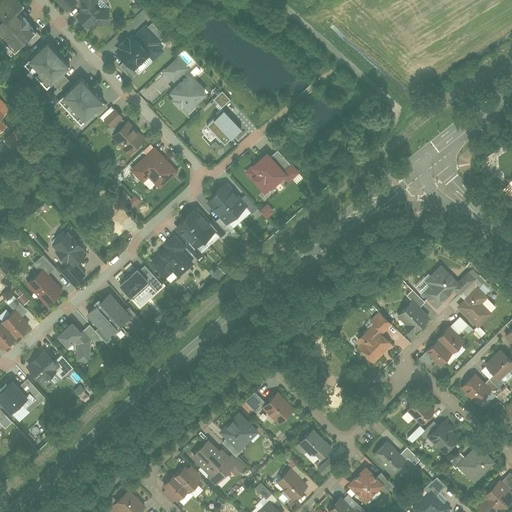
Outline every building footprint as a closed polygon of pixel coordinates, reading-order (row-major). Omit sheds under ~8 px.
[(0,33),(12,47),(33,27),(15,9),(23,0),(22,0),(0,0),(0,12),(0,13),(0,33)] [(54,0),(65,11),(75,0),(54,0)] [(80,0),(81,10),(75,15),(87,28),(92,23),(108,23),(107,7),(99,7),(96,4),(95,0),(80,0)] [(133,32),(114,50),(123,59),(117,65),(131,79),(164,47),(158,41),(164,35),(151,21),(147,25),(145,24),(134,34),(133,32)] [(45,83),(67,61),(44,38),(22,59),(45,83)] [(176,55),(164,66),(177,80),(167,89),(190,113),(197,106),(193,103),(206,90),(186,69),(188,67),(176,55)] [(81,117),(101,99),(79,74),(59,93),(81,117)] [(224,90),(216,98),(224,106),(233,99),(224,90)] [(0,99),(0,130),(6,125),(0,118),(0,117),(9,108),(0,99)] [(126,153),(144,137),(127,118),(124,121),(113,109),(103,117),(115,130),(109,134),(126,153)] [(222,109),(199,130),(211,143),(215,139),(221,146),(240,128),(222,109)] [(6,137),(18,155),(40,141),(27,122),(6,137)] [(177,170),(154,146),(129,169),(142,182),(147,177),(158,189),(177,170)] [(267,150),(245,170),(265,193),(284,175),(289,180),(299,171),(278,148),(271,154),(267,150)] [(218,193),(237,214),(249,202),(230,182),(218,193)] [(206,204),(225,225),(237,214),(218,193),(206,204)] [(196,206),(185,216),(205,238),(217,227),(196,206)] [(185,216),(174,226),(194,248),(205,238),(185,216)] [(60,269),(74,284),(85,274),(75,263),(88,251),(67,227),(50,243),(67,262),(60,269)] [(185,246),(174,233),(162,244),(164,246),(149,260),(164,277),(172,270),(177,276),(193,261),(182,249),(185,246)] [(428,283),(420,290),(436,306),(454,288),(458,292),(474,276),(466,269),(456,279),(440,262),(424,279),(428,283)] [(25,282),(46,305),(63,290),(42,267),(25,282)] [(135,267),(118,283),(132,298),(149,282),(135,267)] [(463,297),(455,304),(476,325),(491,311),(481,301),(487,295),(477,286),(481,283),(474,276),(458,292),(463,297)] [(423,300),(411,289),(406,294),(411,299),(395,316),(412,332),(429,315),(419,305),(423,300)] [(110,291),(98,302),(119,325),(131,314),(110,291)] [(98,302),(86,313),(106,336),(119,325),(98,302)] [(0,319),(15,337),(28,326),(13,309),(0,319)] [(391,323),(378,310),(369,319),(371,322),(354,338),(359,343),(356,346),(372,362),(392,343),(381,332),(391,323)] [(511,315),(505,323),(510,327),(503,336),(511,344),(511,315)] [(0,346),(2,349),(15,337),(0,319),(0,346)] [(69,320),(55,334),(66,346),(72,341),(76,344),(75,360),(88,360),(89,338),(86,335),(83,331),(81,333),(69,320)] [(463,339),(450,325),(437,337),(451,351),(463,339)] [(451,351),(437,337),(425,350),(439,363),(451,351)] [(60,367),(43,348),(25,364),(42,383),(60,367)] [(511,364),(511,360),(499,348),(484,363),(499,378),(511,364)] [(490,387),(474,371),(460,385),(475,401),(490,387)] [(27,395),(10,377),(0,386),(0,400),(10,411),(27,395)] [(81,384),(75,390),(86,401),(92,395),(81,384)] [(292,407),(277,391),(261,406),(276,422),(292,407)] [(419,394),(405,409),(421,424),(435,409),(419,394)] [(511,401),(503,411),(511,419),(511,401)] [(258,430),(237,410),(217,430),(238,450),(258,430)] [(47,414),(40,421),(53,434),(59,428),(47,414)] [(443,417),(425,434),(443,453),(461,435),(443,417)] [(410,442),(422,430),(417,424),(405,437),(410,442)] [(318,458),(331,444),(311,426),(294,444),(303,453),(308,448),(318,458)] [(208,438),(190,455),(215,480),(233,463),(208,438)] [(386,439),(371,454),(391,473),(406,458),(386,439)] [(495,461),(476,443),(455,464),(473,483),(495,461)] [(320,475),(335,459),(329,453),(314,470),(320,475)] [(165,486),(161,490),(172,501),(185,488),(188,490),(199,479),(185,464),(174,475),(172,472),(162,483),(165,486)] [(383,483),(364,465),(346,484),(364,501),(383,483)] [(276,481),(292,498),(306,483),(290,467),(276,481)] [(497,511),(511,497),(511,491),(499,478),(481,496),(483,498),(476,505),(482,511),(497,511)] [(134,511),(144,503),(127,487),(112,502),(121,511),(134,511)] [(430,489),(410,508),(414,511),(444,511),(449,507),(430,489)] [(357,511),(358,511),(340,495),(325,510),(326,511),(357,511)] [(255,511),(280,511),(268,499),(255,511)]
